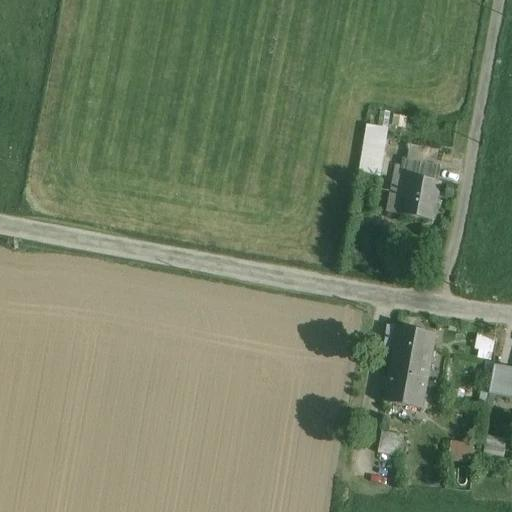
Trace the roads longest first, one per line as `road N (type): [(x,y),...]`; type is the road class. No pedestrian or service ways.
road 1 (unclassified): [(0,223),(446,306)]
road 2 (unclassified): [(502,0),(446,306)]
road 3 (track): [(392,295),(379,327),(346,511)]
